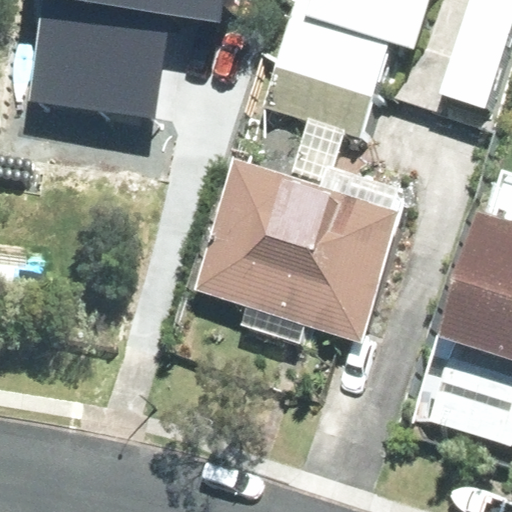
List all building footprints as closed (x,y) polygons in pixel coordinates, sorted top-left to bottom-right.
[(96,0),(89,37),(164,50),(228,63),(240,0),(96,0)] [(304,0),(301,11),(306,13),(272,114),(373,150),(401,66),(398,66),(400,56),(428,65),(449,0),(304,0)] [(511,0),(485,0),(451,104),(496,120),(511,70),(511,0)] [(170,186),(181,133),(77,115),(67,166),(170,186)] [(247,176),(205,301),(374,357),(416,231),(247,176)] [(511,236),(496,231),(455,359),(511,377),(511,236)]
